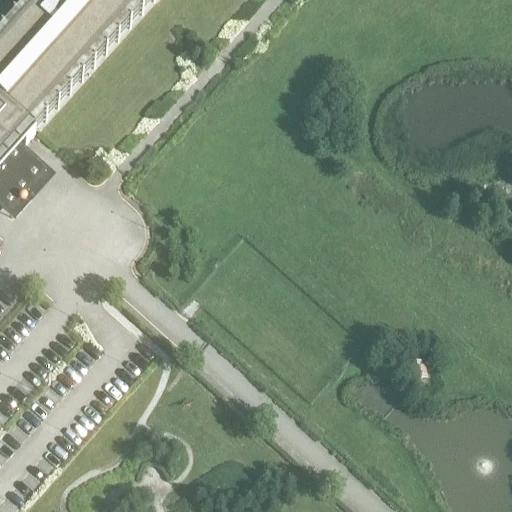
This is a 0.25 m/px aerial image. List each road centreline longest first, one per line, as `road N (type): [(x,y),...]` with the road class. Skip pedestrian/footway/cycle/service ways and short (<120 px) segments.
road 1 (track): [(381,511),(52,218)]
road 2 (track): [(275,0),(68,233)]
